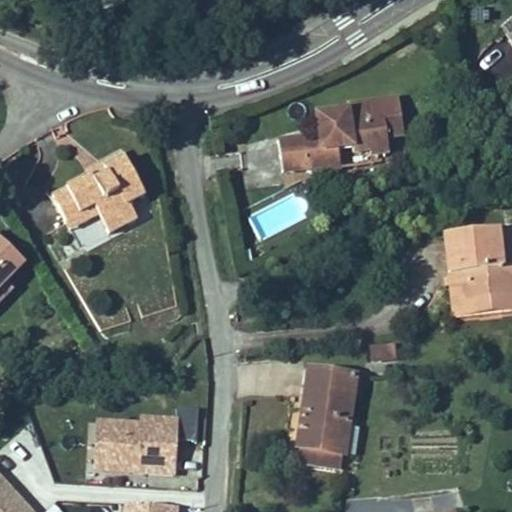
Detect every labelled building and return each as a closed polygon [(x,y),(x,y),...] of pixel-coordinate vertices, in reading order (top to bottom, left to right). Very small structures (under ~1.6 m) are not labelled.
[(287,156),(292,188),(331,182),(331,187),(351,185),(348,167),(365,164),(365,169),(379,167),(380,169),(400,167),(398,151),(412,149),(407,113),(357,120),(358,126),(333,130),(335,144),(329,145),(330,155),(314,157),(313,152),(287,156)] [(335,144),(333,130),(327,131),(329,145),(335,144)] [(93,188),(56,207),(70,233),(84,226),(89,235),(102,228),(111,246),(141,231),(133,216),(148,209),(125,163),(103,174),(110,188),(96,195),(93,188)] [(110,188),(103,174),(89,181),(93,188),(96,195),(110,188)] [(84,226),(70,233),(74,242),(89,235),(84,226)] [(511,232),(465,238),(474,321),(511,316),(511,232)] [(0,317),(16,301),(7,293),(26,274),(0,247),(0,317)] [(393,357),(395,373),(418,370),(415,354),(393,357)] [(378,384),(329,377),(319,449),(369,456),(381,458),(384,432),(371,430),(378,384)] [(186,455),(206,457),(209,426),(188,424),(187,435),(153,432),(152,438),(119,435),(115,482),(183,488),(186,455)] [(115,482),(119,435),(110,434),(106,481),(115,482)] [(369,456),(319,449),(317,464),(366,471),(369,456)] [(0,511),(30,511),(0,476),(0,511)]
